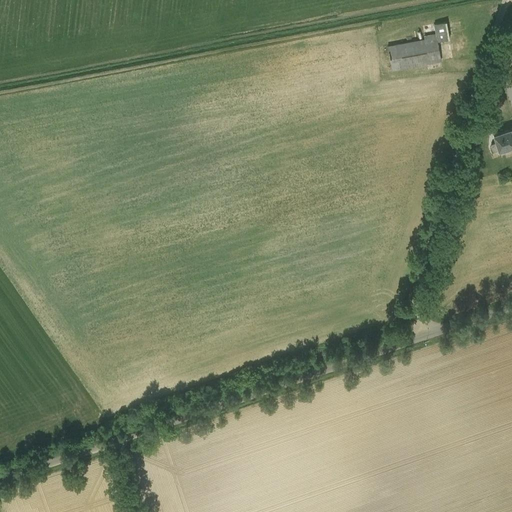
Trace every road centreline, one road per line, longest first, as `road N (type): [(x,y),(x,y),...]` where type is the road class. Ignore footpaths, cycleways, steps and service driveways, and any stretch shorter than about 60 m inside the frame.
road 1 (unclassified): [(0,478),(422,339)]
road 2 (unclassified): [(422,339),(426,252),(507,0)]
